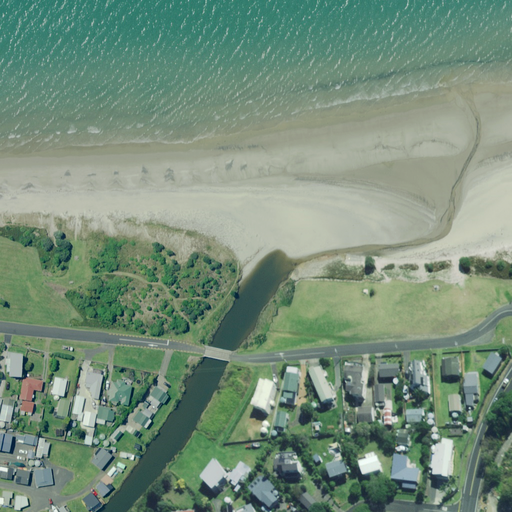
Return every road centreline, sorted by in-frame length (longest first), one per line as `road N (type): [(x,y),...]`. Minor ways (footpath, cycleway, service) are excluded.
road 1 (residential): [(511,309),(448,341),(249,358),(0,326)]
road 2 (primary): [(467,511),(491,416),(511,377)]
